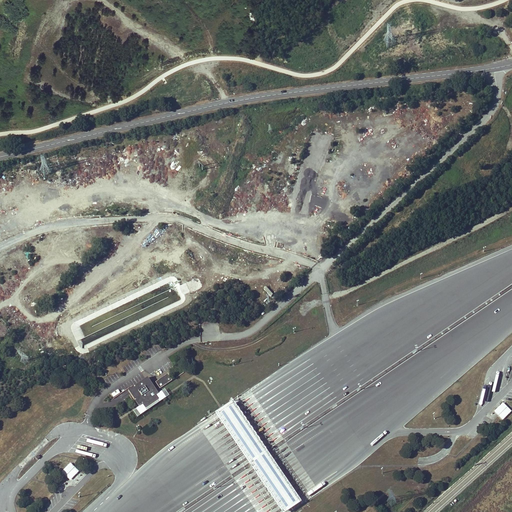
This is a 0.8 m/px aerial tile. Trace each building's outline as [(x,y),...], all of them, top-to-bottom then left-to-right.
[(264,289),(270,297),(273,294),(266,286),(264,289)] [(145,376),(127,389),(138,405),(131,409),(136,416),(167,394),(163,387),(156,392),(145,376)] [(286,511),(301,502),(231,400),(214,412),(282,511),(286,511)] [(502,420),(511,410),(503,402),(494,411),(502,420)] [(70,480),(79,470),(70,462),(61,471),(70,480)]
